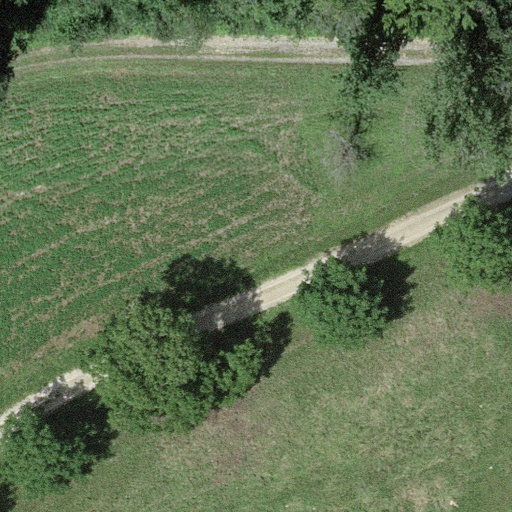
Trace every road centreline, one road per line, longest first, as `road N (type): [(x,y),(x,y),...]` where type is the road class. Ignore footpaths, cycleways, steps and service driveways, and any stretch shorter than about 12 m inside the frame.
road 1 (track): [(511,180),(58,383),(0,426)]
road 2 (track): [(0,48),(101,31),(191,43),(511,44)]
